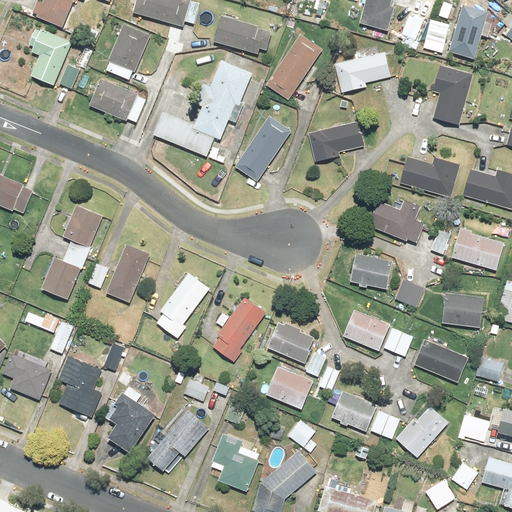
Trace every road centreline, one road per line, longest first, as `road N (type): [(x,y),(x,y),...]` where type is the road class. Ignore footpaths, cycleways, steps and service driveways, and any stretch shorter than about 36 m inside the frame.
road 1 (residential): [(304,231),(223,234),(177,212),(123,168),(0,115)]
road 2 (residential): [(0,457),(142,511)]
